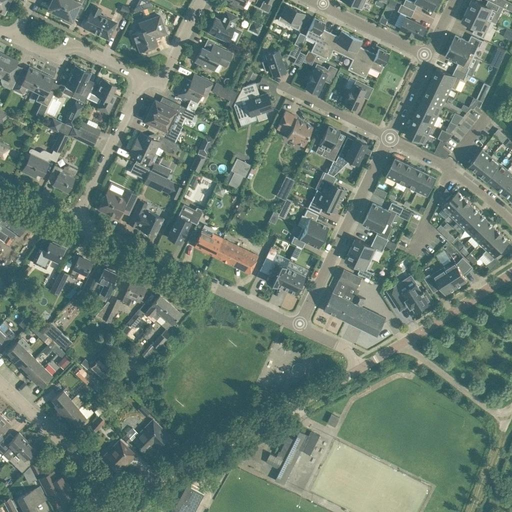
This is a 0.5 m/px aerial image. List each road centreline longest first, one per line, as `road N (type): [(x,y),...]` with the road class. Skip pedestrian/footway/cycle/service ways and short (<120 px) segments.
road 1 (unclassified): [(102,506),(345,377)]
road 2 (residential): [(297,326),(74,221)]
road 3 (residential): [(297,326),(384,138)]
road 4 (residential): [(102,506),(64,443),(0,381)]
road 5 (residential): [(74,221),(144,77)]
road 6 (residential): [(511,221),(471,184),(384,138)]
road 7 (residential): [(14,37),(45,52),(81,47),(144,77)]
road 8 (residential): [(261,80),(384,138)]
road 9 (unclassified): [(404,341),(488,409),(511,408)]
road 10 (unclassified): [(404,341),(511,273)]
